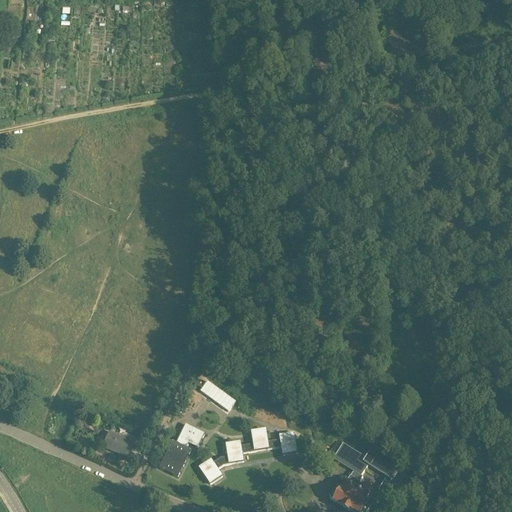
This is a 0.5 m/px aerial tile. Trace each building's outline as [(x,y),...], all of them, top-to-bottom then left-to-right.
[(235,402),(208,382),(200,392),(228,412),(235,402)] [(191,451),(186,448),(189,444),(198,449),(204,435),(186,426),(177,444),(173,442),(159,469),(178,478),(191,451)] [(284,455),(297,453),(295,439),(294,439),(293,435),(280,437),(281,441),(268,443),(267,435),(266,435),(265,431),(252,433),(253,437),(252,437),(254,445),(240,447),(240,444),(227,446),(229,458),(221,459),(213,465),(211,462),(200,469),(210,485),(222,477),(217,470),(224,465),(230,464),(243,462),(241,454),(282,447),(284,455)] [(127,457),(130,449),(139,453),(142,447),(133,443),(109,433),(102,447),(127,457)] [(335,458),(337,454),(343,445),(337,441),(331,451),(329,454),(335,458)] [(343,445),(337,454),(334,460),(348,468),(349,467),(355,470),(343,490),(338,487),(330,500),(349,511),(368,511),(371,508),(373,505),(376,507),(381,499),(389,501),(408,470),(402,466),(373,448),(367,459),(343,445)]
